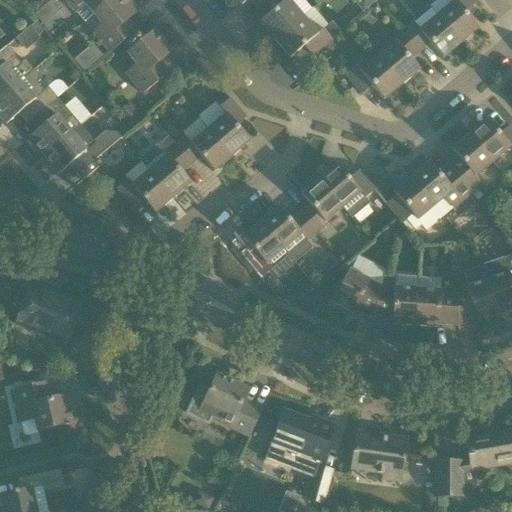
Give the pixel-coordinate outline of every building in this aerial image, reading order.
[(64,0),(76,13),(85,5),(93,15),(111,0),(64,0)] [(127,0),(111,0),(93,15),(102,26),(93,34),(110,54),(135,32),(126,22),(138,12),(127,0)] [(267,0),(265,2),(273,12),(259,24),(274,41),(302,18),(288,1),(288,0),(267,0)] [(451,0),(454,2),(437,17),(460,44),(478,29),(465,14),(474,6),(472,3),(473,2),(471,0),(451,0)] [(383,11),(377,4),(369,10),(375,17),(383,11)] [(289,59),(304,47),(312,57),(322,48),(330,42),(331,41),(341,32),(332,22),(327,26),(313,9),(302,18),(274,41),(289,59)] [(419,52),(429,44),(442,59),(460,44),(437,17),(430,9),(414,23),(413,22),(402,31),(403,33),(419,52)] [(37,21),(30,27),(37,36),(45,30),(37,21)] [(154,32),(127,55),(136,66),(125,75),(142,95),(170,72),(161,61),(172,52),(154,32)] [(410,60),(419,52),(403,33),(393,41),(395,44),(378,58),(401,86),(419,71),(410,60)] [(92,44),(87,49),(97,60),(102,56),(92,44)] [(0,99),(33,71),(25,61),(20,65),(6,48),(0,52),(0,99)] [(360,73),(356,67),(345,76),(362,95),(371,87),(383,101),(401,86),(378,58),(360,73)] [(33,71),(0,99),(0,118),(6,125),(17,115),(27,107),(35,117),(57,99),(56,98),(48,88),(43,92),(37,84),(37,76),(33,71)] [(36,148),(43,157),(71,134),(80,126),(57,99),(35,117),(43,127),(26,141),(34,150),(36,148)] [(225,116),(208,130),(231,158),(249,143),(236,127),(246,119),(229,100),(219,109),(225,116)] [(128,126),(138,117),(127,104),(117,113),(128,126)] [(174,146),(191,166),(200,157),(213,173),(231,158),(208,130),(207,130),(199,120),(182,134),(185,137),(174,146)] [(511,152),(511,131),(509,127),(499,135),(487,120),(469,136),(492,163),(509,149),(511,152)] [(78,143),(71,134),(43,157),(51,166),(49,167),(57,176),(73,163),(86,179),(98,169),(93,162),(120,139),(116,135),(105,134),(94,143),(88,135),(78,143)] [(461,162),(451,170),(471,195),(482,186),(478,181),(475,178),(492,163),(469,136),(451,151),(461,162)] [(157,145),(139,160),(148,171),(173,200),(190,185),(181,174),(191,166),(174,146),(164,154),(157,145)] [(434,207),(443,199),(452,210),(471,195),(451,170),(441,179),(429,164),(411,179),(434,207)] [(365,200),(375,192),(374,190),(359,172),(349,180),(337,166),(319,181),(342,209),(351,219),(368,205),(365,200)] [(133,209),(143,201),(155,215),(173,200),(148,171),(131,186),(127,181),(117,189),(133,209)] [(417,222),(434,207),(411,179),(393,194),(395,197),(386,205),(401,224),(412,216),(417,222)] [(309,206),(300,214),(316,233),(326,224),(325,223),(342,209),(319,181),(301,196),(309,206)] [(278,208),(260,223),(283,251),(294,264),(312,249),(305,242),(316,233),(300,214),(290,222),(278,208)] [(294,264),(283,251),(260,223),(258,224),(257,223),(249,229),(250,231),(242,238),(254,252),(244,260),(261,280),(270,271),(277,279),(294,264)] [(511,255),(482,266),(482,267),(487,280),(499,316),(511,311),(511,255)] [(465,289),(453,293),(457,324),(467,322),(467,323),(476,320),(477,324),(499,316),(487,280),(482,267),(463,274),(468,287),(465,288),(465,289)] [(369,282),(348,271),(331,304),(352,315),(354,312),(362,316),(362,315),(372,318),(381,288),(369,282)] [(392,322),(414,326),(417,290),(418,278),(395,276),(385,275),(381,288),(372,318),(382,321),(392,322)] [(457,324),(453,293),(450,277),(441,276),(440,292),(417,290),(414,326),(437,329),(438,325),(447,326),(447,325),(457,324)] [(30,286),(15,328),(65,346),(72,327),(76,325),(79,318),(77,314),(81,304),(65,299),(61,301),(45,295),(46,292),(30,286)] [(211,418),(221,423),(221,425),(248,437),(260,410),(242,402),(247,391),(216,376),(209,392),(199,387),(186,415),(208,425),(211,418)] [(20,424),(34,421),(36,432),(71,424),(65,397),(52,400),(48,383),(13,391),(20,424)] [(283,412),(271,443),(320,462),(333,427),(311,418),(310,423),(283,412)] [(437,500),(448,500),(464,500),(464,492),(464,472),(473,471),(479,470),(492,467),(511,463),(511,431),(500,434),(501,436),(466,442),(470,464),(462,465),(461,463),(435,463),(435,483),(435,500),(437,500)] [(383,482),(399,484),(405,445),(378,441),(379,437),(356,434),(351,469),(384,474),(383,482)] [(332,470),(316,466),(307,502),(322,506),(332,470)] [(63,487),(60,470),(16,480),(19,492),(0,496),(0,498),(3,511),(35,511),(31,490),(42,488),(43,491),(63,487)] [(214,499),(197,491),(192,502),(208,510),(214,499)]
